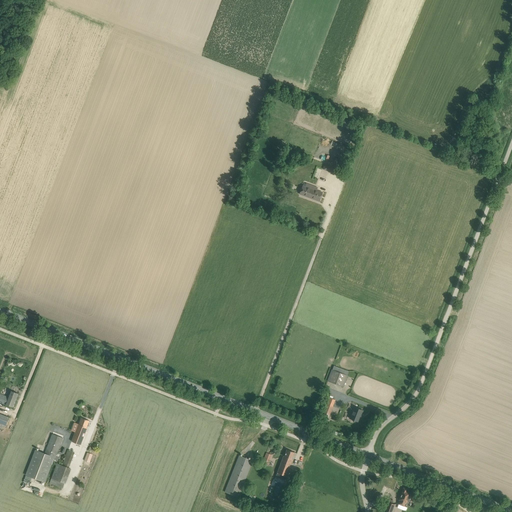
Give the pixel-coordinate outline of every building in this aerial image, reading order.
[(339,169),(331,166),(325,164),(323,169),(337,174),(339,169)] [(303,185),(300,194),(319,201),(322,192),(317,190),(318,187),(307,183),(305,186),(303,185)] [(343,386),(348,375),(333,369),(328,381),(343,386)] [(10,390),(8,397),(0,393),(0,401),(13,407),(18,393),(10,390)] [(354,407),(352,411),(350,418),(358,421),(359,418),(360,419),(363,410),(354,407)] [(9,417),(0,413),(0,427),(4,429),(9,417)] [(82,417),(79,424),(78,424),(72,441),(81,445),(87,427),(89,420),(82,417)] [(36,450),(26,475),(45,482),(54,459),(55,459),(63,438),(53,434),(45,453),(36,450)] [(57,463),(49,483),(63,488),(65,483),(66,483),(71,468),(69,468),(75,452),(68,449),(62,465),(57,463)] [(286,476),(293,459),(292,459),(294,452),(287,449),(284,456),(284,455),(276,476),(284,480),(286,476)] [(93,454),(87,452),(84,460),(90,462),(93,454)] [(267,453),(262,464),(267,465),(271,454),(267,453)] [(239,455),(225,492),(238,497),(253,460),(239,455)] [(38,487),(28,484),(31,478),(24,476),(20,488),(36,493),(38,487)] [(283,486),(279,484),(277,483),(273,493),(280,495),(283,486)] [(399,504),(404,506),(406,503),(407,503),(408,501),(411,502),(413,497),(409,495),(410,493),(406,492),(407,489),(404,488),(399,500),(400,500),(399,504)] [(250,494),(246,504),(249,505),(250,502),(253,504),(256,496),(250,494)] [(391,511),(394,505),(389,502),(385,511),(391,511)]
